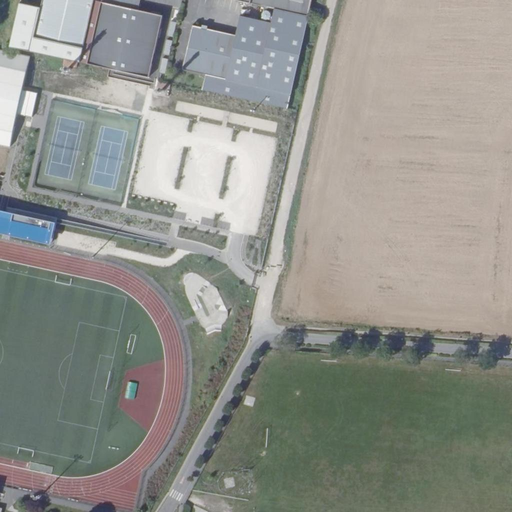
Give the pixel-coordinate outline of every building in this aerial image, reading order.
[(22,2),(12,47),(68,59),(66,65),(80,68),(81,62),(89,64),(104,1),(99,0),(45,0),(44,7),(22,2)] [(89,64),(152,78),(165,16),(141,9),(142,0),(103,0),(104,1),(89,64)] [(244,0),(278,8),(308,14),(310,0),(244,0)] [(278,8),(275,20),(243,13),(238,35),(194,26),(184,71),(208,76),(204,90),(287,109),(308,14),(278,8)] [(0,50),(0,144),(3,145),(10,147),(30,57),(0,50)] [(0,233),(51,245),(55,223),(0,211),(0,233)]
